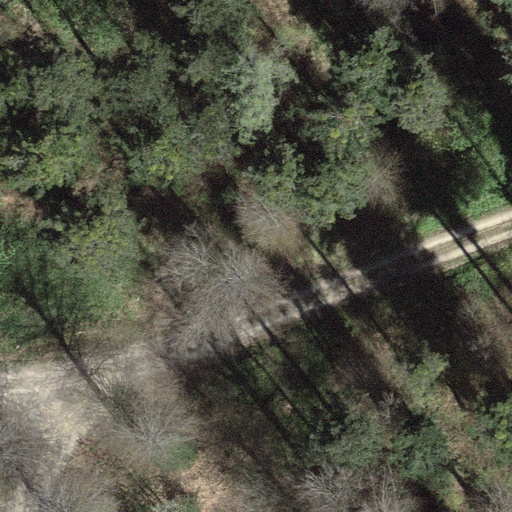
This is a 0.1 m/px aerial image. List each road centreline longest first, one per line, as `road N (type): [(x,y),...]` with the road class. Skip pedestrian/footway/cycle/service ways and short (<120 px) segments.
road 1 (track): [(511,233),(111,381),(0,386)]
road 2 (track): [(25,511),(41,470),(111,381)]
